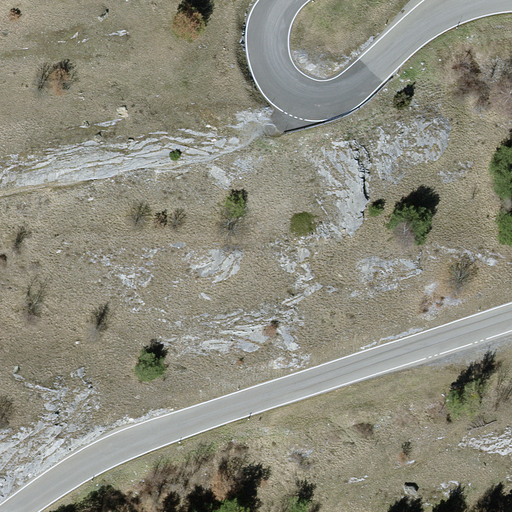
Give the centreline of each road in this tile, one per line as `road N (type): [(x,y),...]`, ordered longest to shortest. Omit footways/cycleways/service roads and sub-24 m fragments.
road 1 (tertiary): [(511,315),(147,435),(79,467),(14,511)]
road 2 (tertiary): [(282,0),(266,36),(270,61),(286,87),(315,98),(348,89),(424,21),(466,0)]
